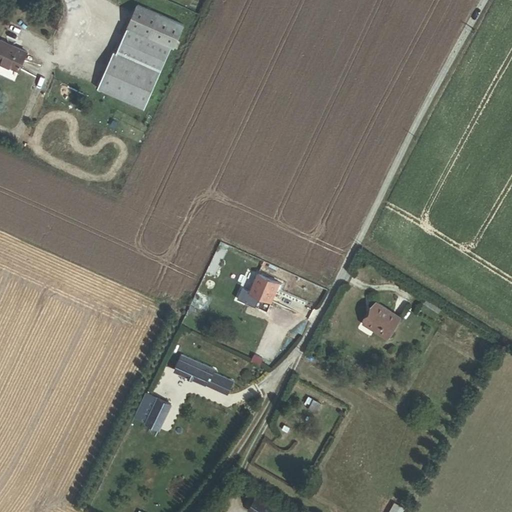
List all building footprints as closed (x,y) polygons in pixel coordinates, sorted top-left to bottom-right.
[(176,46),(186,24),(143,5),(133,26),(176,46)] [(149,107),(176,46),(133,26),(122,52),(119,50),(102,87),(149,107)] [(0,43),(0,56),(22,66),(30,47),(4,35),(0,43)] [(251,293),(272,302),(281,283),(259,274),(251,293)] [(449,315),(433,305),(429,312),(445,321),(449,315)] [(371,330),(394,345),(407,325),(384,310),(371,330)] [(234,382),(214,373),(215,370),(183,355),(176,371),(229,394),(234,382)] [(253,361),(262,365),(264,359),(255,356),(253,361)] [(135,416),(159,429),(172,405),(147,392),(135,416)] [(251,511),(253,511),(282,511),(259,498),(251,511)]
